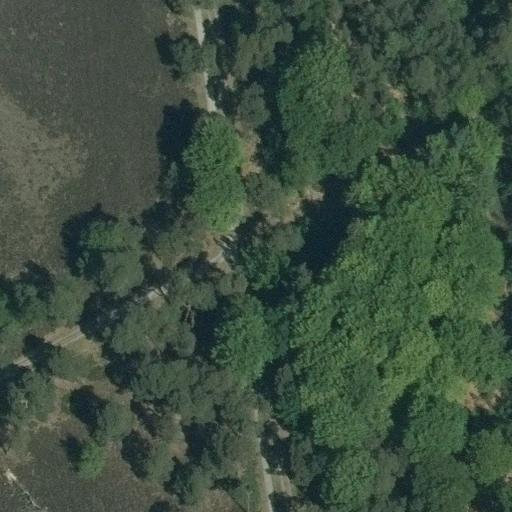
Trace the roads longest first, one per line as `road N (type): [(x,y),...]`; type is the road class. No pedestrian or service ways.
road 1 (track): [(511,100),(241,245)]
road 2 (track): [(0,369),(241,245)]
